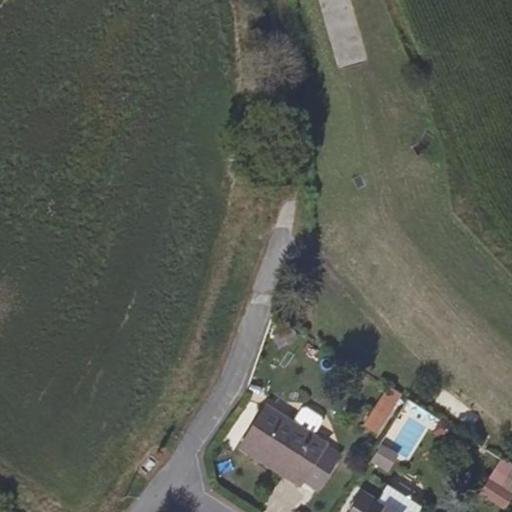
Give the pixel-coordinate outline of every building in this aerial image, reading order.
[(387,391),(363,426),(376,435),(400,400),(387,391)] [(315,446),(324,430),(303,416),(295,435),(315,446)] [(315,479),(328,455),(315,446),(295,435),(283,428),(268,418),(259,436),(249,455),(293,482),(288,488),(304,498),(315,479)] [(388,472),(398,456),(382,446),(371,462),(388,472)] [(293,482),(249,455),(245,461),(288,488),(293,482)] [(329,486),(343,463),(328,455),(315,479),(329,486)] [(508,506),(511,490),(511,482),(489,477),(483,499),(508,506)]
